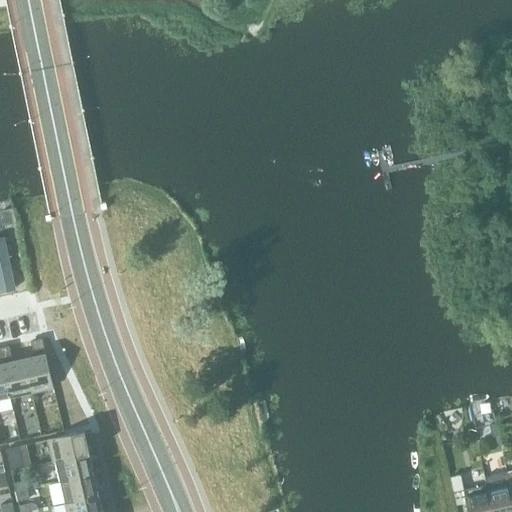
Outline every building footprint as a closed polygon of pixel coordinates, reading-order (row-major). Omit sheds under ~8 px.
[(390,174),(462,159),(461,156),(461,154),(389,170),(385,152),(380,153),(389,195),(394,193),(390,174)] [(1,211),(5,225),(15,223),(12,208),(1,211)] [(10,258),(0,259),(0,284),(3,297),(18,294),(10,258)] [(35,356),(23,359),(31,392),(53,387),(42,338),(31,341),(35,356)] [(9,346),(0,347),(0,353),(10,397),(31,392),(23,359),(12,361),(9,346)] [(0,399),(10,397),(0,353),(0,399)] [(53,462),(55,461),(55,460),(89,453),(84,431),(48,439),(53,462)] [(20,455),(18,446),(6,449),(8,458),(20,455)] [(55,460),(55,461),(60,482),(94,474),(89,453),(55,460)] [(60,482),(65,503),(99,495),(94,474),(60,482)] [(491,511),(485,485),(464,489),(461,475),(450,477),(454,492),(463,490),(467,511),(491,511)] [(14,483),(16,492),(27,489),(25,480),(14,483)] [(511,511),(511,499),(508,480),(485,485),(491,511),(511,511)] [(27,489),(16,492),(18,500),(29,498),(27,489)] [(65,503),(66,511),(102,511),(99,495),(65,503)] [(19,505),(20,511),(23,511),(38,509),(37,504),(33,502),(19,505)]
